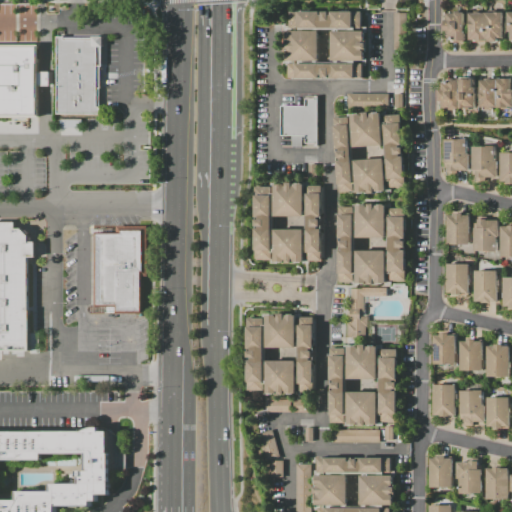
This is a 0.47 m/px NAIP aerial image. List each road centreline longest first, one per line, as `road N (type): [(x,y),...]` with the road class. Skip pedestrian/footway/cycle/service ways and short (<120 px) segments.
road 1 (primary): [(176,0),(171,354)]
road 2 (primary): [(218,511),(216,324)]
road 3 (primary): [(219,138),(219,0)]
road 4 (primary): [(216,324),(218,190)]
